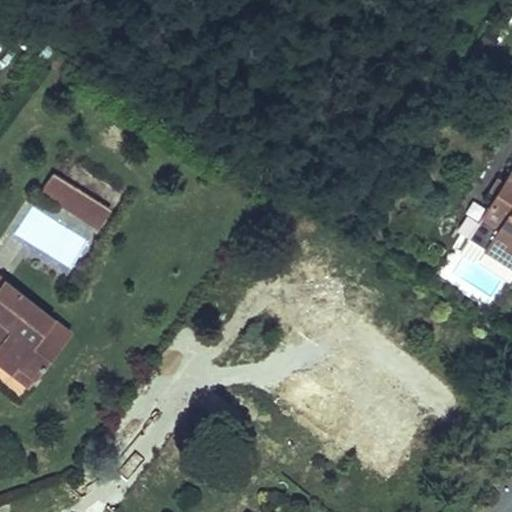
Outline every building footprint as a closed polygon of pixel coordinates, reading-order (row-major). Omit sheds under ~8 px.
[(511,174),(509,173),(489,204),(494,207),(470,242),(511,269),(511,174)] [(109,212),(52,176),(40,195),(97,231),(109,212)] [(489,204),(466,239),(470,242),(494,207),(489,204)] [(0,364),(11,373),(18,364),(36,378),(70,333),(0,277),(0,364)] [(288,382),(279,396),(328,432),(331,435),(339,423),(358,436),(350,448),(387,473),(430,414),(415,402),(410,409),(397,399),(393,405),(386,399),(394,388),(359,363),(345,385),(327,371),(335,358),(324,351),(297,332),(283,353),(278,349),(272,371),(288,382)] [(334,338),(324,351),(335,358),(344,346),(334,338)] [(18,364),(11,373),(28,387),(36,378),(18,364)] [(358,436),(339,423),(331,435),(328,432),(325,437),(346,453),(350,448),(358,436)]
